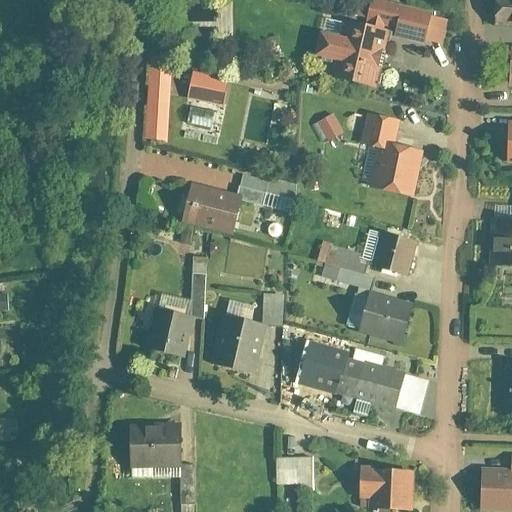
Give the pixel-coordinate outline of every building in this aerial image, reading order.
[(511,0),(492,0),(493,33),(511,33),(511,0)] [(318,34),(311,59),(330,64),(325,80),(367,92),(383,35),(341,23),(336,39),(318,34)] [(511,48),(503,49),(505,87),(511,86),(511,48)] [(145,58),(140,143),(166,144),(171,60),(145,58)] [(186,71),(184,98),(220,101),(222,74),(186,71)] [(246,95),(236,143),(261,148),(271,100),(246,95)] [(188,98),(183,127),(218,133),(223,105),(188,98)] [(324,140),(341,132),(331,111),(314,120),(324,140)] [(364,116),(359,142),(378,146),(369,191),(406,199),(415,152),(387,147),(392,122),(364,116)] [(511,124),(500,125),(502,166),(511,165),(511,124)] [(232,232),(240,200),(192,187),(184,220),(232,232)] [(511,222),(486,224),(488,271),(511,269),(511,222)] [(366,231),(358,263),(392,271),(400,239),(366,231)] [(330,259),(324,280),(358,290),(364,269),(330,259)] [(259,323),(279,323),(279,293),(259,293),(259,323)] [(363,303),(354,335),(396,346),(405,314),(363,303)] [(142,313),(140,354),(171,355),(173,314),(142,313)] [(211,316),(204,368),(245,372),(251,321),(211,316)] [(342,361),(333,402),(390,415),(399,374),(342,361)] [(511,370),(496,371),(498,414),(511,413),(511,370)] [(128,435),(129,477),(178,475),(176,433),(128,435)] [(309,457),(261,461),(263,496),(312,492),(309,457)] [(366,470),(368,511),(395,511),(400,511),(398,469),(366,470)] [(511,511),(511,474),(472,475),(472,511),(511,511)]
